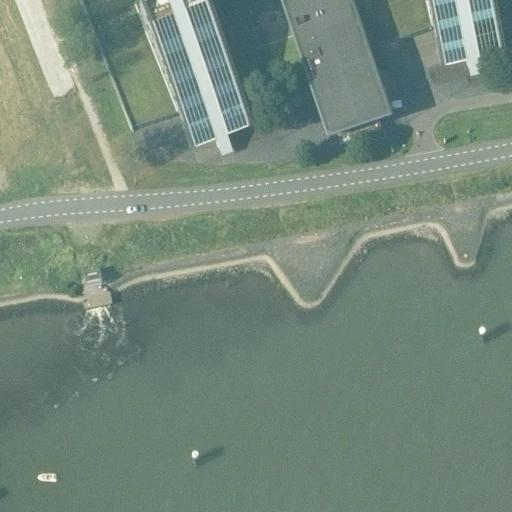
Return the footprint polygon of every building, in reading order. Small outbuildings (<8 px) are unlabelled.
[(177,118),(132,4),(130,0),(78,0),(131,134),(132,134),(132,133),(177,118)] [(236,98),(222,62),(198,0),(130,0),(132,4),(177,118),(193,158),(216,149),(217,149),(219,156),(221,161),(232,157),(227,145),(251,136),(236,98)] [(396,44),(432,32),(423,0),(198,0),(222,62),(236,98),(306,74),(285,13),(324,0),(343,0),(362,55),(396,44)] [(324,0),(285,13),(306,74),(329,144),(385,125),(362,55),(343,0),(324,0)] [(491,12),(488,0),(423,0),(432,32),(442,76),(467,70),(470,82),(481,79),(478,68),(503,62),(491,12)] [(511,0),(488,0),(491,12),(511,4),(511,0)] [(99,275),(83,278),(86,291),(101,288),(99,275)]
